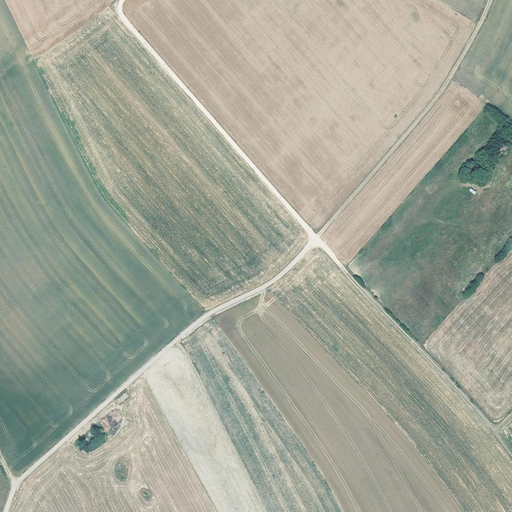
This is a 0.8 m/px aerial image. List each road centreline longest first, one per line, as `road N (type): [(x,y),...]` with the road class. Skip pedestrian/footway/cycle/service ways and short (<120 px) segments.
road 1 (track): [(5,511),(20,479),(191,326),(276,278),(315,238),(491,428),(511,415)]
road 2 (track): [(121,0),(123,18),(315,238)]
road 3 (track): [(490,0),(438,98),(315,238)]
road 4 (track): [(264,511),(173,342)]
